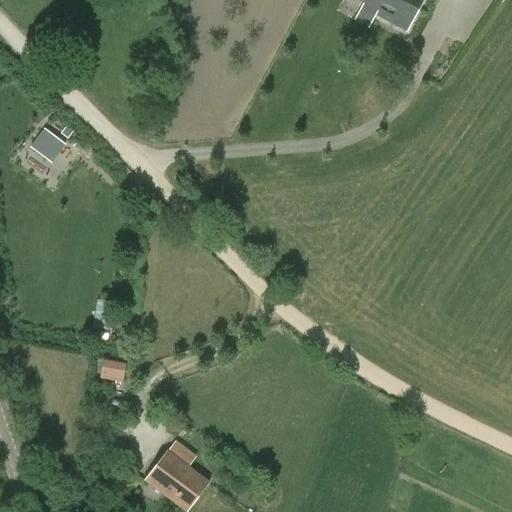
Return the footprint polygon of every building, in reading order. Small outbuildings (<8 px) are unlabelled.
[(406,32),(422,0),(364,0),(360,8),(406,32)] [(52,165),(65,147),(43,130),(30,148),(52,165)] [(113,303),(96,300),(92,328),(108,331),(113,303)] [(100,367),(98,378),(122,382),(124,371),(100,367)] [(184,511),(186,511),(208,484),(167,453),(145,482),(184,511)]
